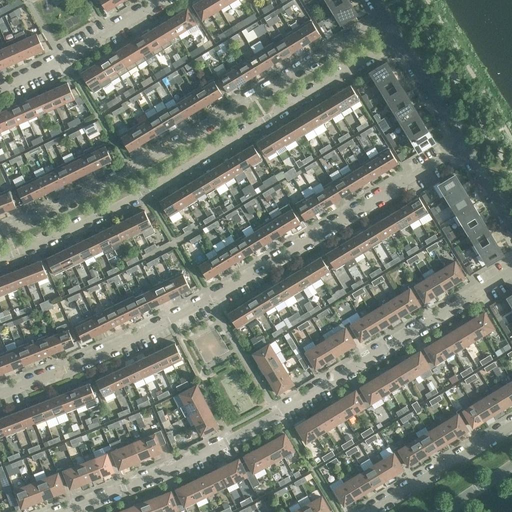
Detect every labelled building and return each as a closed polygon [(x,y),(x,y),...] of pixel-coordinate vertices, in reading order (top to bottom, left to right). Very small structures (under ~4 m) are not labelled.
[(115,5),(112,0),(97,0),(98,0),(99,2),(100,3),(102,3),(106,11),(107,11),(107,10),(115,5)] [(211,14),(202,0),(200,0),(193,5),(194,5),(202,19),(211,14)] [(220,9),(214,0),(202,0),(211,14),(220,9)] [(229,3),(226,0),(214,0),(220,9),(229,3)] [(333,0),(329,3),(332,8),(331,8),(334,13),(350,3),(347,0),(333,0)] [(334,13),(337,18),(337,17),(344,29),(358,21),(354,15),(356,14),(352,8),(353,8),(350,3),(334,13)] [(187,8),(178,14),(187,29),(196,23),(187,9),(187,8)] [(187,29),(178,14),(169,20),(178,34),(187,29)] [(310,19),(301,25),(310,41),(320,35),(312,22),(312,21),(310,19)] [(178,34),(169,20),(160,25),(169,40),(178,34)] [(172,44),(169,40),(160,25),(151,30),(163,50),(172,44)] [(310,41),(301,25),(292,31),(301,47),(310,41)] [(163,50),(151,30),(143,35),(155,55),(163,50)] [(301,47),(292,31),(282,37),(283,39),(284,38),(292,52),(301,47)] [(46,40),(42,33),(37,35),(36,34),(27,38),(34,54),(43,50),(40,42),(46,40)] [(155,55),(143,35),(134,41),(146,60),(155,55)] [(6,42),(8,46),(15,62),(24,58),(17,42),(15,38),(6,42)] [(34,54),(27,38),(17,42),(24,58),(34,54)] [(283,39),(275,44),(274,44),(283,58),(292,52),(284,38),(283,39)] [(146,60),(134,41),(125,46),(137,66),(146,60)] [(273,42),(264,48),(274,64),(283,58),(274,44),(275,44),(273,42)] [(15,62),(8,46),(0,49),(0,53),(6,66),(15,62)] [(137,66),(125,46),(116,51),(128,71),(137,66)] [(274,64),(264,48),(254,53),(256,56),(256,55),(264,69),(274,64)] [(128,71),(116,51),(108,57),(120,76),(128,71)] [(256,56),(247,61),(255,75),(264,69),(256,55),(256,56)] [(120,76),(108,57),(99,62),(108,77),(111,82),(120,76)] [(246,59),(236,64),(246,80),(255,75),(247,61),(246,59)] [(108,77),(99,62),(90,67),(99,82),(108,77)] [(374,77),(377,82),(392,73),(389,68),(386,63),(371,72),(374,77)] [(246,80),(236,64),(227,70),(237,86),(246,80)] [(102,87),(99,82),(90,67),(82,73),(81,72),(81,73),(93,93),(102,87)] [(237,86),(227,70),(217,76),(219,78),(218,78),(219,79),(219,78),(227,91),(226,92),(227,92),(237,86)] [(395,78),(392,73),(377,82),(379,87),(380,87),(383,92),(398,83),(395,78)] [(212,79),(203,84),(213,100),(223,94),(222,94),(214,81),(214,80),(214,81),(212,79)] [(67,83),(58,87),(65,103),(74,99),(75,99),(74,97),(80,94),(76,87),(71,90),(67,82),(67,83)] [(401,88),(398,83),(383,92),(386,97),(388,102),(404,92),(401,88)] [(213,100),(203,84),(194,90),(203,106),(213,100)] [(351,85),(341,91),(350,107),(360,101),(359,99),(359,98),(358,98),(351,86),(351,85)] [(65,103),(58,87),(48,91),(55,107),(65,103)] [(203,106),(194,90),(184,96),(194,112),(203,106)] [(55,107),(48,91),(39,95),(46,111),(55,107)] [(350,107),(341,91),(331,96),(341,112),(350,107)] [(407,97),(404,92),(388,102),(391,106),(395,111),(410,102),(406,97),(407,97)] [(46,111),(39,95),(30,99),(37,115),(46,111)] [(194,112),(184,96),(175,101),(176,104),(176,103),(185,117),(194,112)] [(341,112),(331,96),(322,102),(332,118),(341,112)] [(37,115),(30,99),(20,104),(27,119),(37,115)] [(332,118),(322,102),(313,108),(323,124),(332,118)] [(413,107),(410,102),(395,111),(398,116),(397,116),(400,121),(416,112),(413,107)] [(176,104),(168,109),(167,109),(176,123),(185,117),(176,103),(176,104)] [(27,119),(20,104),(11,108),(18,123),(27,119)] [(166,107),(157,112),(166,128),(176,123),(167,109),(168,109),(166,107)] [(18,123),(11,108),(2,112),(9,128),(18,123)] [(323,124),(313,108),(304,113),(313,129),(323,124)] [(0,131),(9,128),(2,112),(0,112),(0,131)] [(166,128),(157,112),(147,118),(157,134),(166,128)] [(419,117),(416,112),(400,121),(403,126),(406,131),(421,122),(418,117),(419,117)] [(313,129),(304,113),(295,119),(304,135),(313,129)] [(157,134),(147,118),(138,124),(148,140),(157,134)] [(304,135),(295,119),(285,125),(295,140),(304,135)] [(95,122),(83,128),(88,136),(99,131),(95,122)] [(424,127),(421,122),(406,131),(409,136),(412,141),(427,131),(425,126),(424,127)] [(148,140),(138,124),(129,129),(139,145),(148,140)] [(295,140),(285,125),(276,130),(285,144),(284,144),(285,146),(295,140)] [(139,145),(129,129),(119,135),(121,137),(120,137),(121,138),(129,150),(128,151),(129,151),(139,145)] [(285,144),(276,130),(267,136),(275,150),(276,149),(277,151),(279,155),(287,149),(285,146),(284,144),(285,144)] [(430,136),(427,131),(412,141),(415,145),(418,151),(433,141),(430,136)] [(275,150),(267,136),(257,142),(258,142),(265,155),(265,156),(266,155),(267,157),(277,151),(276,149),(275,150)] [(104,144),(93,149),(95,151),(102,165),(112,160),(105,146),(106,146),(105,146),(104,144)] [(253,144),(243,150),(251,164),(252,166),(262,160),(261,158),(253,145),(253,144)] [(83,151),(84,153),(85,155),(85,156),(92,170),(102,165),(95,151),(93,149),(92,147),(83,151)] [(388,147),(378,153),(388,169),(398,163),(398,162),(397,163),(390,150),(390,149),(389,149),(388,147)] [(251,164),(243,150),(234,156),(242,170),(251,164)] [(85,155),(84,153),(74,158),(83,175),(92,170),(85,156),(85,155)] [(388,169),(378,153),(369,159),(379,175),(388,169)] [(242,170),(234,156),(224,162),(234,177),(244,172),(242,170)] [(83,175),(74,158),(65,163),(73,180),(83,175)] [(379,175),(369,159),(360,164),(361,166),(370,180),(379,175)] [(234,177),(224,162),(215,167),(225,183),(234,177)] [(73,180),(65,163),(55,168),(63,184),(73,180)] [(361,166),(352,172),(360,186),(370,180),(361,166)] [(225,183),(215,167),(206,173),(216,189),(225,183)] [(63,184),(55,168),(45,172),(53,189),(63,184)] [(351,170),(342,175),(351,191),(360,186),(352,172),(351,170)] [(53,189),(45,172),(36,177),(44,194),(53,189)] [(216,189),(206,173),(197,178),(205,192),(206,195),(216,189)] [(351,191),(342,175),(332,181),(342,197),(351,191)] [(440,182),(433,186),(440,198),(445,195),(461,186),(458,181),(457,181),(454,176),(441,184),(440,182)] [(44,194),(36,177),(26,182),(34,199),(44,194)] [(205,192),(197,178),(188,184),(196,198),(205,192)] [(342,197),(332,181),(323,187),(324,189),(333,203),(342,197)] [(34,199),(26,182),(16,187),(17,189),(16,189),(17,190),(17,189),(24,203),(23,203),(24,204),(34,199)] [(196,198),(188,184),(178,190),(188,206),(198,200),(196,198)] [(463,190),(461,186),(445,195),(448,200),(451,205),(466,195),(463,190)] [(324,189),(315,194),(324,208),(333,203),(324,189)] [(9,190),(0,192),(0,198),(5,211),(16,207),(16,206),(15,206),(10,192),(9,192),(9,190)] [(188,206),(178,190),(169,195),(179,211),(188,206)] [(314,192),(305,198),(314,214),(324,208),(315,194),(314,192)] [(179,211),(169,195),(159,201),(159,202),(160,202),(168,214),(167,215),(168,215),(169,217),(179,211)] [(469,200),(466,195),(451,205),(454,210),(457,214),(472,205),(469,200)] [(419,197),(409,203),(419,219),(422,225),(432,219),(428,213),(427,211),(427,210),(427,211),(419,198),(419,197)] [(314,214),(305,198),(295,204),(296,206),(296,207),(297,206),(304,219),(304,220),(314,214)] [(419,219),(409,203),(400,209),(409,225),(419,219)] [(279,209),(281,212),(290,228),(300,222),(292,209),(292,208),(292,209),(288,204),(279,209)] [(475,210),(472,205),(457,214),(460,219),(463,224),(478,215),(475,210)] [(409,225),(400,209),(391,214),(399,228),(400,230),(409,225)] [(144,210),(134,215),(142,232),(152,227),(151,225),(152,225),(151,224),(144,211),(145,211),(144,210)] [(290,228),(281,212),(271,218),(281,234),(290,228)] [(399,228),(391,214),(381,220),(390,234),(399,228)] [(142,232),(134,215),(124,220),(132,237),(142,232)] [(481,220),(478,215),(463,224),(466,229),(469,234),(484,225),(481,220)] [(281,234),(271,218),(262,224),(272,240),(281,234)] [(132,237),(124,220),(115,225),(122,239),(121,240),(122,242),(123,242),(132,237)] [(390,234),(381,220),(372,226),(382,241),(391,236),(390,234)] [(272,240),(262,224),(253,230),(254,232),(254,231),(263,245),(272,240)] [(122,239),(115,225),(105,230),(115,250),(124,245),(123,242),(122,242),(121,240),(122,239)] [(487,229),(484,225),(469,234),(472,239),(475,244),(490,234),(487,229)] [(382,241),(372,226),(363,231),(372,247),(382,241)] [(115,250),(105,230),(95,234),(102,249),(103,249),(104,251),(103,251),(105,254),(115,250)] [(254,232),(245,237),(253,251),(263,245),(254,231),(254,232)] [(372,247),(363,231),(354,237),(363,253),(372,247)] [(102,249),(95,234),(85,239),(94,256),(103,251),(104,251),(103,249),(102,249)] [(493,239),(490,234),(475,244),(478,249),(481,253),(496,244),(493,239)] [(244,235),(235,241),(244,256),(253,251),(245,237),(244,235)] [(363,253),(354,237),(344,242),(354,258),(363,253)] [(94,256),(85,239),(76,244),(84,261),(94,256)] [(244,256),(235,241),(225,246),(235,262),(244,256)] [(354,258),(344,242),(335,248),(345,264),(354,258)] [(84,261),(76,244),(66,249),(74,265),(84,261)] [(499,249),(496,244),(481,253),(484,258),(487,263),(502,254),(499,249)] [(235,262),(225,246),(216,252),(217,254),(226,268),(235,262)] [(345,264),(335,248),(325,254),(325,255),(326,254),(334,267),(333,267),(334,268),(335,270),(345,264)] [(74,265),(66,249),(56,253),(65,270),(74,265)] [(65,270),(56,253),(46,258),(46,259),(47,259),(53,272),(53,273),(55,275),(65,270)] [(217,254),(208,259),(217,273),(226,268),(217,254)] [(207,279),(217,273),(208,259),(207,257),(197,263),(199,265),(198,265),(198,266),(199,266),(207,279),(206,279),(207,279)] [(321,257),(311,263),(320,276),(330,270),(329,270),(321,257)] [(41,260),(30,264),(37,282),(48,278),(47,275),(41,261),(42,261),(41,260)] [(454,261),(444,267),(454,283),(464,277),(454,261)] [(320,276),(311,263),(302,268),(312,284),(321,278),(320,276)] [(37,282),(30,264),(20,268),(26,284),(27,286),(37,282)] [(454,283),(444,267),(435,273),(444,289),(454,283)] [(26,284),(20,268),(10,272),(16,288),(17,287),(26,284)] [(312,284),(302,268),(293,274),(302,290),(312,284)] [(16,288),(10,272),(0,276),(7,294),(18,290),(17,287),(16,288)] [(182,272),(172,277),(180,294),(190,288),(183,275),(184,274),(183,274),(182,272)] [(444,289),(435,273),(425,279),(435,295),(444,289)] [(302,290),(293,274),(283,279),(293,295),(302,290)] [(180,294),(172,277),(162,282),(170,298),(180,294)] [(293,295),(283,279),(274,285),(284,301),(293,295)] [(435,295),(425,279),(415,285),(422,297),(424,301),(435,295)] [(170,298),(162,282),(152,287),(153,289),(153,288),(161,303),(170,298)] [(409,289),(399,295),(409,311),(419,305),(416,300),(422,297),(415,285),(413,283),(408,286),(409,289)] [(284,301),(274,285),(265,291),(275,307),(284,301)] [(153,288),(153,289),(144,293),(151,308),(161,303),(153,288)] [(275,307),(265,291),(256,296),(265,312),(275,307)] [(144,293),(134,298),(141,313),(151,308),(144,293)] [(409,311),(399,295),(390,301),(399,317),(409,311)] [(133,296),(123,301),(131,317),(141,313),(134,298),(133,296)] [(265,312),(256,296),(247,302),(256,318),(265,312)] [(131,317),(123,301),(114,305),(122,322),(131,317)] [(399,317),(390,301),(380,307),(390,323),(399,317)] [(256,318),(247,302),(237,307),(247,323),(256,318)] [(122,322),(114,305),(104,310),(112,327),(122,322)] [(247,323),(237,307),(227,314),(228,314),(236,327),(235,327),(236,327),(237,329),(247,323)] [(390,323),(380,307),(370,313),(380,328),(390,323)] [(112,327),(104,310),(94,315),(102,332),(112,327)] [(484,312),(474,318),(484,334),(494,328),(484,312)] [(380,328),(370,313),(360,318),(370,334),(380,328)] [(102,332),(94,315),(84,320),(93,336),(102,332)] [(370,334),(360,318),(351,324),(349,322),(343,325),(345,328),(352,339),(357,336),(360,341),(370,334)] [(484,334),(474,318),(464,324),(474,340),(484,334)] [(93,336),(84,320),(74,324),(75,327),(76,327),(82,341),(93,336)] [(56,328),(58,334),(64,349),(75,344),(74,344),(68,330),(69,330),(69,329),(68,329),(66,324),(56,328)] [(474,340),(464,324),(454,330),(464,346),(474,340)] [(352,339),(345,328),(335,334),(345,350),(355,344),(352,339)] [(464,346),(454,330),(445,336),(454,352),(464,346)] [(64,349),(58,334),(48,337),(48,338),(54,353),(64,349)] [(345,350),(335,334),(325,340),(335,356),(345,350)] [(36,339),(37,342),(38,342),(44,357),(54,353),(48,338),(48,337),(47,335),(36,339)] [(454,352),(445,336),(435,342),(445,358),(454,352)] [(335,356),(325,340),(316,346),(325,362),(335,356)] [(37,342),(28,345),(34,361),(44,357),(38,342),(37,342)] [(445,358),(435,342),(425,348),(428,352),(422,356),(429,367),(430,370),(436,366),(435,364),(445,358)] [(27,343),(17,347),(24,365),(34,361),(28,345),(27,343)] [(175,343),(164,348),(172,365),(183,360),(182,358),(182,357),(181,357),(175,344),(175,343)] [(275,354),(269,344),(253,354),(259,364),(275,354)] [(325,362),(316,346),(305,352),(315,368),(325,362)] [(24,365),(17,347),(7,351),(14,369),(24,365)] [(172,365),(164,348),(155,352),(163,369),(172,365)] [(14,369),(7,351),(0,353),(0,363),(3,372),(14,369)] [(420,351),(409,357),(419,373),(429,367),(422,356),(420,351)] [(163,369),(155,352),(145,357),(153,374),(163,369)] [(281,364),(275,354),(259,364),(265,373),(281,364)] [(153,374),(145,357),(135,362),(143,378),(153,374)] [(419,373),(409,357),(400,363),(409,379),(419,373)] [(143,378),(135,362),(125,366),(132,381),(133,383),(143,378)] [(305,370),(309,367),(306,362),(301,365),(302,365),(293,370),(296,375),(305,370)] [(409,379),(400,363),(390,369),(400,385),(409,379)] [(287,373),(281,364),(265,373),(271,383),(287,373)] [(132,381),(125,366),(116,371),(123,386),(132,381)] [(400,385),(390,369),(380,375),(390,391),(400,385)] [(123,386),(116,371),(106,376),(113,390),(123,386)] [(293,384),(287,373),(271,383),(277,393),(293,384)] [(390,391),(380,375),(371,381),(380,397),(390,391)] [(113,390),(106,376),(95,381),(96,381),(103,394),(102,395),(103,395),(104,397),(114,392),(113,390)] [(511,402),(511,380),(511,381),(502,387),(511,403),(511,402)] [(380,397),(371,381),(360,387),(363,392),(358,395),(364,406),(366,409),(372,405),(370,403),(380,397)] [(90,383),(79,387),(86,405),(96,401),(95,398),(96,398),(95,398),(90,384),(90,383)] [(202,395),(196,385),(180,394),(185,404),(202,395)] [(86,405),(79,387),(69,391),(76,409),(86,405)] [(511,403),(502,387),(492,393),(502,409),(511,403)] [(355,390),(345,396),(355,412),(364,406),(358,395),(355,390)] [(76,409),(69,391),(59,395),(66,413),(76,409)] [(502,409),(492,393),(483,399),(492,414),(502,409)] [(66,413),(59,395),(49,399),(56,417),(66,413)] [(207,406),(202,395),(185,404),(180,407),(185,417),(190,414),(207,406)] [(355,412),(345,396),(335,402),(345,418),(355,412)] [(56,417),(49,399),(39,403),(46,421),(56,417)] [(492,414),(483,399),(473,404),(483,420),(492,414)] [(345,418),(335,402),(326,408),(335,424),(345,418)] [(46,421),(39,403),(29,407),(35,422),(34,422),(35,425),(46,421)] [(483,420),(473,404),(463,410),(462,408),(456,411),(457,414),(464,425),(465,425),(470,422),(473,427),(483,420)] [(212,416),(207,406),(190,414),(196,424),(212,416)] [(35,422),(29,407),(19,411),(25,426),(34,422),(35,422)] [(335,424),(326,408),(316,414),(326,430),(335,424)] [(25,426),(19,411),(9,415),(16,432),(26,428),(25,426)] [(143,421),(139,412),(134,415),(136,419),(138,424),(143,421)] [(326,430),(316,414),(306,420),(316,436),(326,430)] [(464,425),(457,414),(448,420),(457,436),(467,430),(465,425),(464,425)] [(16,432),(9,415),(0,418),(0,422),(5,434),(4,434),(5,437),(16,432)] [(218,426),(212,416),(196,424),(201,435),(218,426)] [(316,436),(306,420),(296,426),(306,442),(316,436)] [(457,436),(448,420),(438,426),(448,442),(457,436)] [(448,442),(438,426),(428,432),(438,448),(448,442)] [(160,431),(155,434),(144,438),(151,455),(162,451),(160,446),(165,444),(160,431)] [(438,448),(428,432),(418,438),(428,454),(438,448)] [(274,439),(283,456),(285,459),(292,455),(294,450),(284,434),(274,439)] [(151,455),(144,438),(133,443),(140,460),(151,455)] [(428,454),(418,438),(409,444),(418,460),(428,454)] [(283,456),(274,439),(264,445),(273,461),(283,456)] [(140,460),(133,443),(123,447),(130,464),(140,460)] [(418,460),(409,444),(399,450),(397,447),(391,451),(393,453),(400,465),(400,464),(405,461),(408,466),(418,460)] [(273,461),(264,445),(254,450),(263,467),(273,461)] [(123,447),(112,451),(117,464),(119,469),(130,464),(123,447)] [(106,454),(95,458),(102,475),(113,471),(111,466),(117,464),(112,451),(111,449),(105,451),(106,454)] [(263,467),(254,450),(244,456),(246,461),(241,464),(246,476),(247,479),(249,478),(259,497),(264,495),(255,475),(253,472),(263,467)] [(400,465),(393,453),(383,459),(393,475),(403,469),(400,464),(400,465)] [(102,475),(95,458),(85,462),(92,480),(102,475)] [(238,459),(228,464),(236,481),(246,476),(241,464),(238,459)] [(393,475),(383,459),(373,465),(383,481),(393,475)] [(92,480),(85,462),(74,466),(81,484),(92,480)] [(236,481),(228,464),(217,469),(226,486),(236,481)] [(383,481),(373,465),(364,471),(373,487),(383,481)] [(81,484),(74,466),(64,471),(62,468),(56,470),(57,473),(62,486),(62,485),(68,483),(70,488),(81,484)] [(226,486),(217,469),(207,474),(215,491),(226,486)] [(373,487),(364,471),(354,477),(364,493),(373,487)] [(62,486),(57,473),(46,477),(53,495),(64,490),(62,485),(62,486)] [(215,491),(207,474),(197,479),(205,496),(215,491)] [(53,495),(46,477),(36,482),(43,499),(53,495)] [(364,493),(354,477),(344,483),(354,499),(364,493)] [(205,496),(197,479),(187,484),(195,501),(205,496)] [(43,499),(36,482),(25,486),(32,503),(43,499)] [(354,499),(344,483),(334,489),(344,505),(354,499)] [(195,501),(187,484),(176,489),(178,494),(179,494),(184,506),(185,506),(195,501)] [(32,503),(25,486),(14,490),(21,507),(32,503)] [(159,496),(165,511),(179,511),(186,509),(185,506),(184,506),(179,494),(178,494),(172,496),(170,491),(159,496)] [(165,511),(159,496),(149,500),(153,511),(165,511)] [(329,511),(321,496),(311,502),(316,511),(329,511)] [(153,511),(149,500),(138,504),(141,511),(153,511)] [(316,511),(311,502),(301,508),(303,511),(316,511)]
